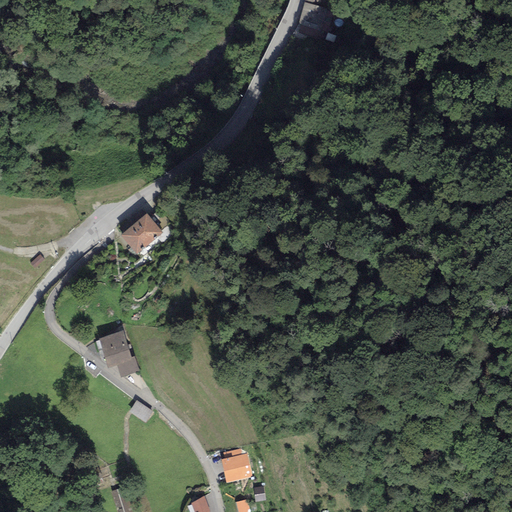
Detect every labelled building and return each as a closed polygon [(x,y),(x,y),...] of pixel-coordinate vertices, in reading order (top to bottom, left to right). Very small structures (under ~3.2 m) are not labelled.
[(312,18),(315,4),(322,5),(322,0),(307,0),(304,16),(312,18)] [(161,233),(142,213),(118,236),(136,256),(161,233)] [(123,332),(99,340),(106,363),(113,361),(118,376),(140,370),(135,355),(130,356),(123,332)] [(150,413),(133,403),(126,415),(143,425),(150,413)] [(247,455),(220,463),(227,485),(254,476),(247,455)] [(262,487),(253,489),(256,503),(266,501),(262,487)] [(132,511),(126,488),(112,491),(117,511),(132,511)] [(188,511),(207,511),(202,498),(186,504),(188,511)]
